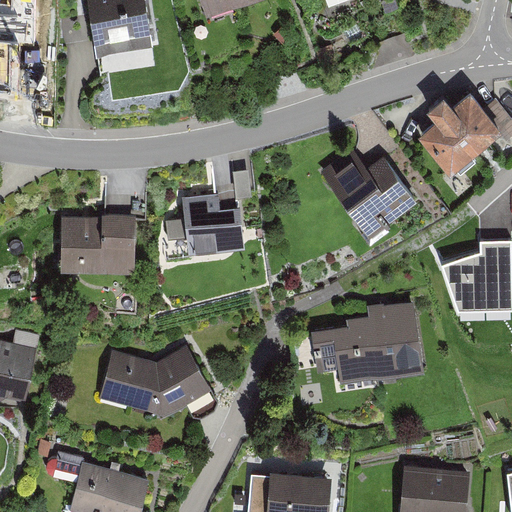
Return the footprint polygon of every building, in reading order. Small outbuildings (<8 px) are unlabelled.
[(91,0),(83,1),(95,70),(153,61),(142,0),(91,0)] [(195,0),(207,33),(267,12),(262,0),(195,0)] [(317,0),(325,21),(351,11),(347,0),(353,0),(357,9),(381,0),(317,0)] [(0,55),(36,56),(38,3),(0,1),(0,55)] [(446,189),(498,148),(467,108),(448,123),(439,111),(421,125),(430,136),(414,148),(446,189)] [(420,202),(385,156),(369,169),(353,147),(322,171),(369,233),(364,237),(373,249),(401,228),(395,221),(420,202)] [(179,206),(186,269),(245,262),(239,216),(218,218),(216,201),(179,206)] [(58,226),(58,286),(132,286),(133,226),(58,226)] [(439,264),(459,315),(511,312),(511,242),(481,243),(480,252),(439,264)] [(339,375),(340,387),(429,374),(419,301),(370,308),(371,317),(350,320),(351,327),(311,332),(318,378),(339,375)] [(0,408),(25,414),(38,350),(13,345),(11,357),(0,354),(0,408)] [(97,413),(161,430),(185,417),(191,425),(213,413),(206,404),(210,401),(184,359),(154,376),(109,365),(97,413)] [(76,487),(71,511),(145,511),(152,481),(78,463),(77,468),(53,463),(49,481),(76,487)] [(330,511),(332,481),(251,475),(249,511),(330,511)] [(401,477),(398,511),(468,511),(471,482),(401,477)] [(511,511),(511,481),(502,483),(505,511),(511,511)]
